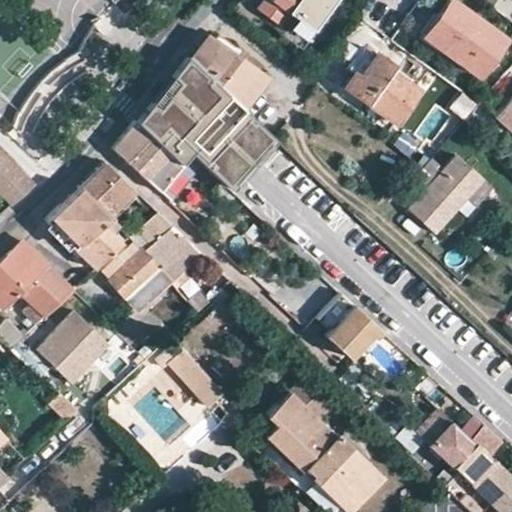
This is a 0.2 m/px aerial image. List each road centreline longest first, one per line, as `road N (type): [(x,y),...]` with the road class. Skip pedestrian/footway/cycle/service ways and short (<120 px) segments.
road 1 (residential): [(0,230),(82,156),(213,0)]
road 2 (unknown): [(208,6),(282,68),(290,121),(370,167)]
